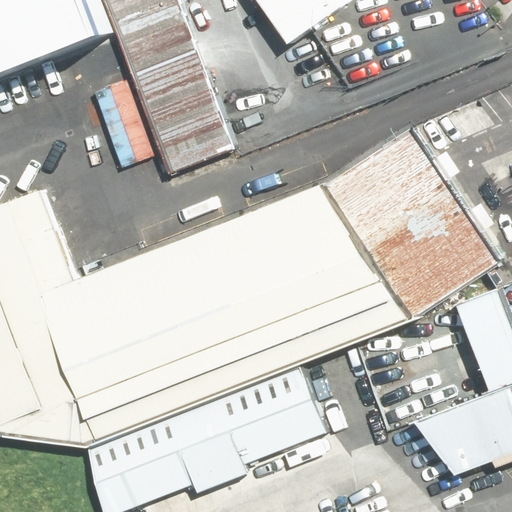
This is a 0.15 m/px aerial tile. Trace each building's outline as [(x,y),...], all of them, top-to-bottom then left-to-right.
[(0,0),(0,74),(116,28),(105,0),(0,0)] [(176,0),(105,0),(116,28),(169,168),(233,145),(176,0)] [(342,0),(269,0),(296,38),(346,5),(342,0)] [(47,190),(0,208),(0,440),(2,447),(90,454),(412,327),(499,263),(419,133),(321,186),(82,279),(47,190)] [(511,460),(511,322),(500,292),(458,309),(493,397),(408,430),(450,485),(511,460)] [(300,384),(82,464),(99,511),(131,511),(322,443),(300,384)]
